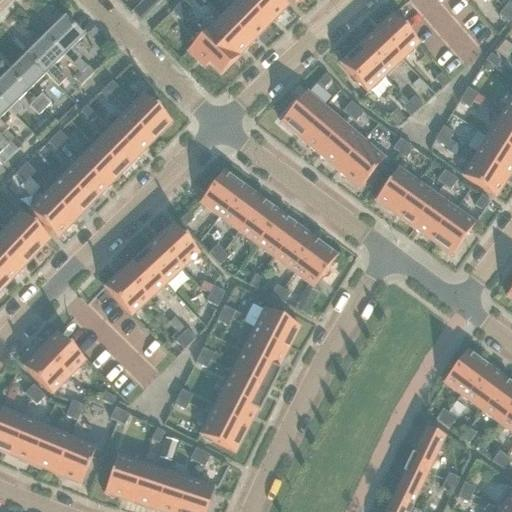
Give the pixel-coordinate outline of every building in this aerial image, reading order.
[(238,0),(221,18),(249,46),(268,27),(240,0),(238,0)] [(240,0),(268,27),(288,7),(280,0),(240,0)] [(190,11),(182,2),(176,8),(184,17),(190,11)] [(511,6),(508,3),(503,10),(511,16),(511,6)] [(184,17),(176,8),(170,13),(179,22),(184,17)] [(511,16),(503,10),(498,16),(507,24),(511,17),(511,16)] [(391,16),(372,34),(400,63),(419,45),(391,16)] [(221,18),(203,36),(232,64),(249,46),(221,18)] [(78,73),(86,81),(94,74),(88,68),(87,69),(78,60),(81,57),(71,49),(82,39),(64,20),(45,39),(63,57),(71,66),(78,73)] [(83,30),(89,36),(91,38),(92,39),(98,33),(97,32),(95,30),(90,24),(83,30)] [(372,34),(354,50),(382,80),(400,63),(372,34)] [(208,65),(220,76),(232,64),(203,36),(187,53),(203,69),(208,65)] [(52,68),(63,57),(45,39),(26,57),(44,75),(52,82),(57,88),(64,80),(52,68)] [(354,50),(339,65),(367,94),(382,80),(354,50)] [(490,55),(485,61),(495,69),(500,63),(490,55)] [(26,93),(44,75),(26,57),(8,75),(26,93)] [(86,81),(78,73),(72,79),(81,87),(86,81)] [(16,103),(26,93),(8,75),(0,82),(0,102),(8,111),(8,110),(14,117),(22,109),(16,103)] [(316,85),(323,90),(331,81),(324,75),(316,85)] [(440,75),(434,80),(442,90),(448,84),(440,75)] [(118,92),(110,84),(104,89),(107,92),(113,98),(118,92)] [(107,92),(104,89),(99,95),(107,103),(113,98),(107,92)] [(477,96),(467,89),(462,96),(473,102),(477,96)] [(296,138),(322,107),(306,93),(280,124),(296,138)] [(35,102),(44,111),(51,104),(41,95),(35,102)] [(127,111),(156,139),(171,124),(142,96),(127,111)] [(462,96),(458,103),(468,109),(473,102),(462,96)] [(414,98),(407,103),(416,113),(422,107),(414,98)] [(511,99),(511,98),(498,119),(511,127),(511,99)] [(0,119),(0,118),(8,111),(0,102),(0,139),(14,153),(21,147),(5,131),(8,128),(0,119)] [(38,117),(44,111),(35,102),(29,108),(38,117)] [(342,113),(348,118),(356,108),(350,103),(342,113)] [(407,103),(401,109),(410,118),(416,113),(407,103)] [(343,125),(322,107),(296,138),(316,155),(343,125)] [(93,116),(85,108),(79,113),(88,122),(93,116)] [(348,118),(355,123),(363,114),(356,108),(348,118)] [(404,119),(396,110),(394,111),(386,118),(394,127),(404,119)] [(110,129),(139,157),(156,139),(127,111),(110,129)] [(511,127),(498,119),(486,138),(511,154),(511,127)] [(337,173),(363,142),(343,125),(316,155),(337,173)] [(453,134),(442,128),(438,134),(449,141),(453,134)] [(93,146),(122,175),(139,157),(110,129),(93,146)] [(65,142),(57,133),(51,139),(60,147),(65,142)] [(449,141),(438,134),(434,141),(444,148),(449,141)] [(511,172),(511,154),(486,138),(474,157),(508,179),(511,172)] [(0,164),(1,166),(14,153),(0,139),(0,150),(2,152),(4,155),(2,157),(1,157),(0,157),(0,164)] [(60,147),(51,139),(46,145),(55,153),(60,147)] [(392,150),(399,155),(406,145),(399,140),(392,150)] [(337,173),(358,191),(384,160),(363,142),(337,173)] [(406,145),(399,155),(405,160),(413,149),(406,145)] [(77,162),(106,191),(122,175),(93,146),(77,162)] [(508,179),(474,157),(461,177),(496,199),(508,179)] [(61,179),(90,207),(106,191),(77,162),(61,179)] [(34,173),(25,165),(20,171),(28,179),(34,173)] [(374,203),(394,216),(417,184),(398,170),(374,203)] [(28,179),(20,171),(14,176),(23,185),(28,179)] [(443,186),(450,176),(443,171),(436,182),(443,186)] [(223,173),(199,205),(216,218),(240,185),(223,173)] [(449,191),(457,181),(450,176),(443,186),(449,191)] [(45,195),(74,223),(90,207),(61,179),(45,195)] [(394,216),(412,230),(435,197),(417,184),(394,216)] [(261,201),(240,185),(216,218),(237,234),(261,201)] [(28,212),(57,240),(74,223),(45,195),(28,212)] [(474,207),(481,211),(488,201),(481,196),(474,207)] [(434,245),(457,212),(435,197),(412,230),(434,245)] [(261,201),(237,234),(256,247),(280,215),(261,201)] [(434,245),(451,257),(474,224),(457,212),(434,245)] [(4,231),(33,258),(49,241),(20,214),(4,231)] [(177,223),(183,229),(192,220),(187,214),(177,223)] [(298,228),(280,215),(256,247),(274,261),(298,228)] [(171,225),(154,241),(182,271),(199,255),(171,225)] [(320,244),(298,228),(274,261),(296,277),(320,244)] [(0,234),(0,258),(17,275),(33,258),(4,231),(0,234)] [(137,257),(165,286),(182,271),(154,241),(137,257)] [(336,257),(320,244),(296,277),(312,289),(336,257)] [(207,255),(213,261),(222,252),(216,246),(207,255)] [(213,261),(219,267),(228,258),(222,252),(213,261)] [(121,272),(148,302),(165,286),(137,257),(121,272)] [(0,289),(2,291),(17,275),(0,258),(0,289)] [(121,272),(103,288),(131,318),(148,302),(121,272)] [(248,287),(256,291),(261,280),(254,276),(248,287)] [(269,298),(276,301),(282,290),(275,286),(269,298)] [(220,301),(224,293),(213,288),(209,295),(220,301)] [(282,290),(276,301),(284,305),(289,294),(282,290)] [(217,308),(220,301),(209,295),(205,302),(217,308)] [(223,307),(219,315),(231,320),(234,313),(223,307)] [(263,310),(254,329),(290,347),(299,329),(263,310)] [(219,315),(216,322),(227,328),(231,320),(219,315)] [(254,329),(242,352),(278,371),(290,347),(254,329)] [(195,340),(186,331),(180,337),(189,345),(195,340)] [(56,334),(39,351),(68,380),(85,363),(56,334)] [(184,351),(189,345),(180,337),(175,343),(184,351)] [(202,349),(198,356),(209,362),(213,355),(202,349)] [(23,368),(52,396),(68,380),(39,351),(23,368)] [(242,352),(231,373),(269,393),(280,372),(278,371),(242,352)] [(459,397),(483,364),(467,352),(443,384),(459,397)] [(198,356),(195,364),(206,369),(209,362),(198,356)] [(481,413),(505,380),(483,364),(459,397),(481,413)] [(231,373),(220,394),(256,412),(259,413),(269,393),(231,373)] [(499,426),(511,408),(511,385),(505,380),(481,413),(499,426)] [(33,386),(24,395),(30,401),(39,392),(33,386)] [(181,391),(177,398),(188,404),(192,397),(181,391)] [(30,401),(36,407),(44,398),(39,392),(30,401)] [(104,394),(100,401),(111,407),(115,399),(104,394)] [(220,394),(209,417),(245,436),(256,412),(220,394)] [(177,398),(173,406),(184,411),(188,404),(177,398)] [(71,402),(68,410),(79,414),(83,407),(71,402)] [(511,408),(499,426),(511,435),(511,408)] [(115,409),(109,420),(116,424),(122,412),(115,409)] [(20,418),(1,410),(0,411),(0,453),(5,456),(20,418)] [(68,410),(65,417),(76,422),(79,414),(68,410)] [(435,421),(442,426),(449,416),(442,411),(435,421)] [(122,412),(116,424),(124,427),(129,416),(122,412)] [(449,416),(442,426),(448,431),(455,421),(449,416)] [(209,417),(199,436),(235,455),(245,436),(209,417)] [(45,428),(20,418),(5,456),(29,466),(45,428)] [(69,438),(45,428),(29,466),(54,476),(69,438)] [(443,438),(425,429),(408,464),(426,473),(443,438)] [(150,441),(158,445),(164,434),(156,430),(150,441)] [(468,445),(475,435),(468,430),(461,440),(468,445)] [(95,449),(69,438),(54,476),(80,486),(95,449)] [(177,443),(165,439),(165,440),(159,459),(171,463),(177,443)] [(195,450),(189,461),(197,464),(202,453),(195,450)] [(197,464),(204,468),(210,457),(202,453),(197,464)] [(498,467),(505,458),(498,453),(491,462),(498,467)] [(143,466),(116,457),(104,495),(130,504),(143,466)] [(504,472),(511,462),(505,458),(498,467),(504,472)] [(409,508),(426,473),(408,464),(391,499),(409,508)] [(155,511),(168,474),(143,466),(130,504),(154,511),(155,511)] [(183,511),(193,482),(168,474),(155,511),(183,511)] [(455,487),(459,480),(448,475),(444,482),(455,487)] [(205,511),(213,489),(193,482),(183,511),(205,511)] [(452,494),(455,487),(444,482),(441,489),(452,494)] [(460,491),(471,496),(475,489),(463,484),(460,491)] [(467,503),(471,496),(460,491),(456,498),(467,503)] [(511,511),(511,495),(510,495),(497,511),(511,511)] [(406,511),(409,508),(391,499),(385,511),(406,511)]
